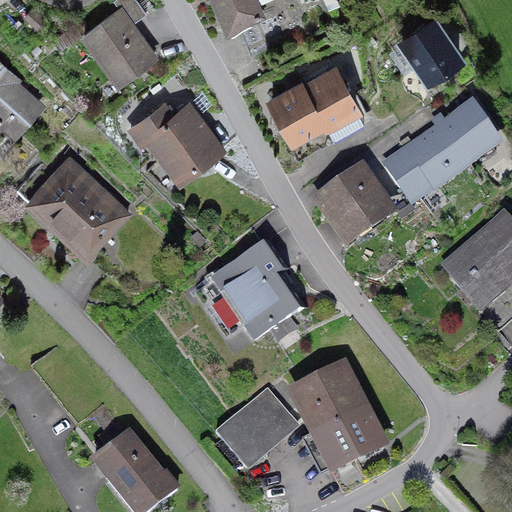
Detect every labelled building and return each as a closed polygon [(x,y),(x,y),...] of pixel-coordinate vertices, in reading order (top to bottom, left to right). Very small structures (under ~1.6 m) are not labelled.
[(212,0),(228,36),(265,20),(256,0),(212,0)] [(158,55),(123,4),(81,33),(116,84),(158,55)] [(466,59),(435,15),(396,42),(426,86),(466,59)] [(22,80),(0,59),(0,126),(15,140),(44,107),(18,84),(22,80)] [(338,63),(305,82),(333,129),(366,110),(338,63)] [(296,150),(333,129),(305,82),(268,104),(296,150)] [(198,112),(188,100),(172,112),(162,100),(130,126),(177,185),(225,146),(198,112)] [(494,148),(466,109),(384,168),(413,207),(494,148)] [(130,213),(67,155),(21,204),(84,262),(130,213)] [(406,217),(372,166),(321,201),(355,252),(406,217)] [(511,294),(511,213),(450,266),(490,313),(511,294)] [(280,279),(261,249),(210,282),(250,345),(294,317),(273,283),(280,279)] [(55,348),(29,369),(79,429),(92,418),(103,432),(116,422),(55,348)] [(389,450),(345,364),(286,394),(302,427),(329,480),(389,450)] [(265,391),(213,436),(246,474),(298,429),(265,391)] [(160,511),(184,493),(137,436),(100,466),(138,511),(160,511)]
